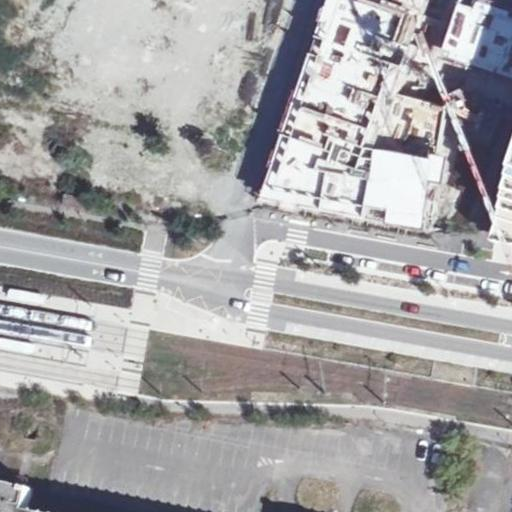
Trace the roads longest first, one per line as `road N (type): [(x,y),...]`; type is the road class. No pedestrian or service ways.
road 1 (secondary): [(0,255),(149,282),(260,316),(511,357)]
road 2 (secondary): [(511,325),(0,240)]
